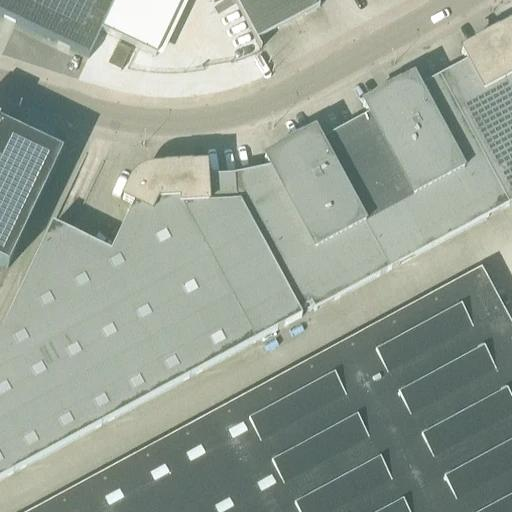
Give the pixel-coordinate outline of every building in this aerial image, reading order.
[(0,0),(0,16),(63,47),(88,59),(101,32),(156,58),(183,0),(0,0)] [(233,0),(261,50),(262,50),(257,42),(320,8),(315,0),(233,0)] [(237,36),(230,16),(205,24),(212,44),(237,36)] [(52,226),(0,336),(0,481),(301,318),(298,313),(311,306),(314,312),(511,205),(511,28),(511,27),(497,34),(497,33),(475,45),(475,46),(462,53),(468,64),(419,90),(413,80),(399,87),(377,98),(377,99),(363,107),(369,117),(320,144),(314,133),(301,141),(300,140),(278,152),(278,153),(265,160),(270,170),(234,178),(207,180),(206,168),(151,171),(149,171),(146,172),(143,174),(141,174),(138,177),(135,179),(133,182),(131,184),(130,186),(123,201),(134,206),(111,254),(52,226)] [(118,45),(108,65),(121,71),(130,51),(118,45)] [(0,264),(9,269),(62,155),(0,125),(0,264)] [(35,511),(511,511),(511,329),(481,272),(35,511)]
